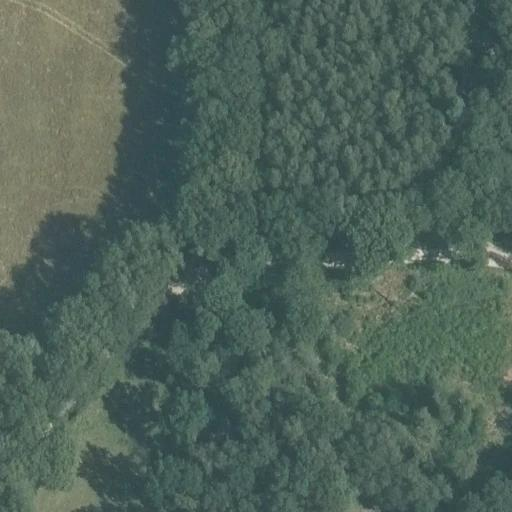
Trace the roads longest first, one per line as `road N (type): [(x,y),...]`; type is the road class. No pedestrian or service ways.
road 1 (unclassified): [(0,496),(130,330),(174,291),(209,274),(276,260),(430,255),(511,262)]
road 2 (track): [(495,0),(463,256)]
